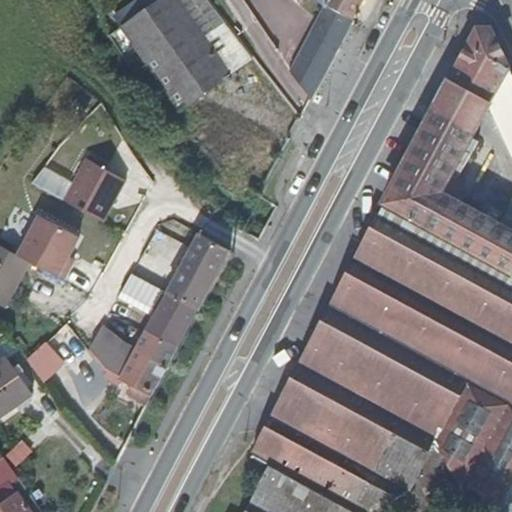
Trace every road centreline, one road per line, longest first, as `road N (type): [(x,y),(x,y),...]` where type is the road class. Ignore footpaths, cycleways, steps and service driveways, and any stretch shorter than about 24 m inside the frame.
road 1 (primary): [(176,511),(450,0)]
road 2 (primary): [(413,0),(139,511)]
road 3 (unknown): [(113,511),(34,393)]
